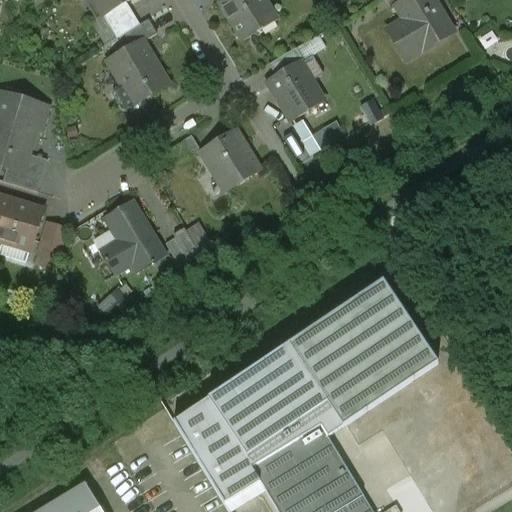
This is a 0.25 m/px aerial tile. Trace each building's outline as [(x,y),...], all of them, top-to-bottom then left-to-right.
[(93,0),(104,18),(126,5),(133,0),(93,0)] [(264,0),(224,0),(219,3),(244,41),(262,30),(259,25),(274,15),(264,0)] [(409,0),(383,0),(391,11),(395,9),(409,0)] [(409,0),(395,9),(410,33),(396,42),(408,61),(451,35),(430,0),(409,0)] [(126,5),(104,18),(118,39),(124,35),(139,26),(126,5)] [(139,26),(124,35),(132,47),(142,42),(155,34),(147,21),(139,26)] [(132,47),(108,62),(122,84),(114,89),(112,96),(120,110),(126,110),(168,85),(142,42),(132,47)] [(295,50),(268,66),(275,78),(299,63),(300,65),(303,63),(295,50)] [(275,78),(267,83),(290,123),(323,103),(300,65),(299,63),(275,78)] [(48,111),(2,97),(0,101),(0,168),(6,170),(22,174),(27,158),(34,132),(41,134),(48,111)] [(295,125),(307,155),(345,140),(338,123),(309,134),(304,121),(295,125)] [(261,172),(237,133),(201,155),(225,194),(261,172)] [(190,137),(163,154),(169,165),(197,148),(190,137)] [(45,163),(27,158),(22,174),(6,170),(2,183),(37,194),(45,163)] [(0,199),(0,242),(2,244),(14,203),(0,199)] [(42,212),(14,203),(2,244),(30,252),(42,212)] [(138,216),(131,206),(127,206),(103,222),(115,241),(100,251),(115,275),(131,265),(136,273),(163,255),(138,216)] [(200,257),(185,232),(166,245),(182,268),(200,257)] [(382,284),(173,424),(223,506),(259,484),(251,470),(320,428),(327,439),(437,366),(382,284)] [(320,428),(251,470),(259,484),(276,511),(371,511),(327,439),(320,428)] [(511,462),(511,461),(472,480),(481,498),(511,483),(511,462)] [(99,511),(84,486),(41,511),(99,511)]
